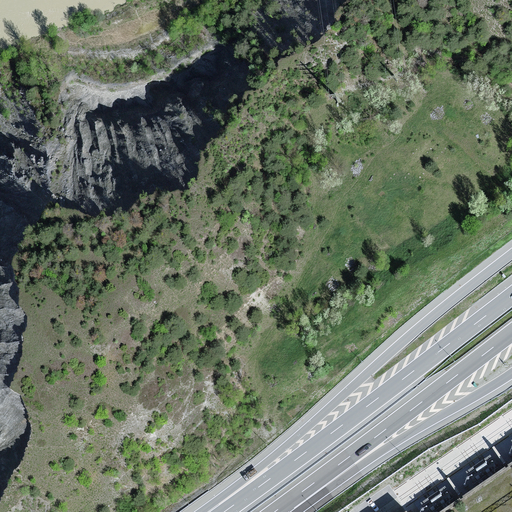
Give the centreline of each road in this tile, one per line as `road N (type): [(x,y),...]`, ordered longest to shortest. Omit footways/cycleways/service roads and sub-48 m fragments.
road 1 (motorway): [(511,252),(211,511)]
road 2 (motorway): [(511,294),(222,511)]
road 3 (motorway): [(294,499),(511,334)]
road 4 (motorway): [(294,499),(511,374)]
